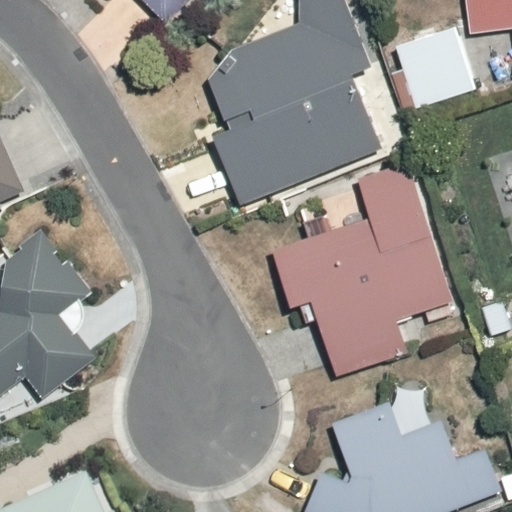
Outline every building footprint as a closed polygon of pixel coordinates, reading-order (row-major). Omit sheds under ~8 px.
[(147,0),(171,23),(193,0),(147,0)] [(374,70),(344,0),(300,0),(301,26),(236,49),(209,83),(231,136),(214,142),(241,211),(384,151),(354,78),(374,70)] [(511,0),(466,0),(471,37),(511,32),(511,0)] [(405,72),(393,76),(407,116),(478,91),(457,29),(398,49),(405,72)] [(0,205),(21,195),(0,152),(0,205)] [(372,222),(274,253),(291,313),(314,306),(336,379),(411,355),(401,324),(456,306),(411,164),(361,181),(372,222)] [(2,316),(0,317),(0,400),(25,381),(44,403),(98,360),(59,318),(93,296),(41,232),(7,258),(2,316)] [(345,484),(326,475),(309,511),(455,511),(506,492),(488,450),(458,463),(443,424),(404,440),(392,406),(334,426),(351,474),(345,484)] [(2,511),(0,507),(0,511),(104,511),(89,474),(2,511)]
